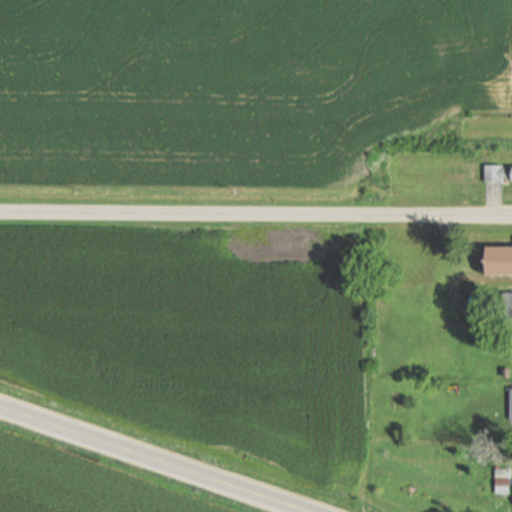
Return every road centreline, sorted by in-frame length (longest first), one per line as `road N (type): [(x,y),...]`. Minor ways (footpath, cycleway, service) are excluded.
road 1 (residential): [(0,212),(511,215)]
road 2 (primary): [(0,405),(310,511)]
